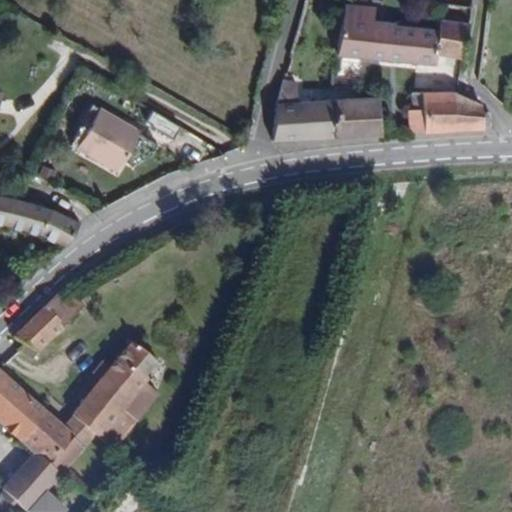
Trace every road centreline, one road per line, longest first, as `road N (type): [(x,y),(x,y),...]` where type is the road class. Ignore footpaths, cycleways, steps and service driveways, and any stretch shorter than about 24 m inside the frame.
road 1 (residential): [(0,319),(115,224),(166,194),(243,173)]
road 2 (residential): [(243,173),(511,150)]
road 3 (residential): [(288,0),(243,173)]
road 4 (unknown): [(508,150),(505,120),(477,63),(485,0)]
